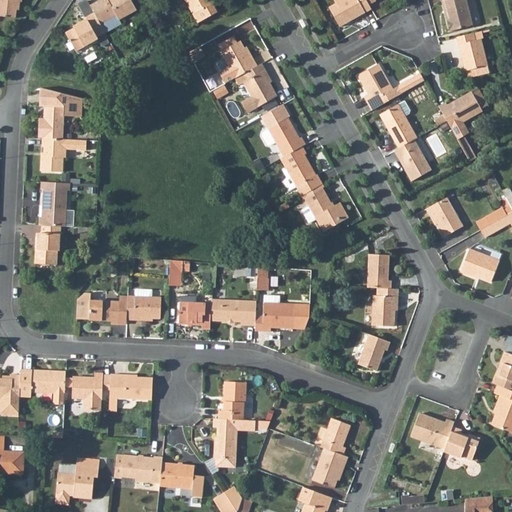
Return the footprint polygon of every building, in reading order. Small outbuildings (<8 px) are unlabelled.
[(0,0),(0,16),(14,18),(14,10),(16,11),(17,0),(0,0)] [(92,0),(89,2),(94,9),(100,20),(105,29),(121,19),(118,15),(136,4),(132,0),(92,0)] [(186,0),(193,11),(212,1),(212,0),(186,0)] [(369,0),(335,0),(329,3),(340,22),(372,4),(369,0)] [(448,0),(443,0),(448,15),(453,13),(448,0)] [(448,0),(453,13),(448,15),(451,26),(476,19),(470,0),(448,0)] [(100,20),(94,9),(86,13),(86,15),(78,20),(78,22),(66,30),(77,48),(98,36),(97,34),(105,29),(100,20)] [(479,24),(471,26),(473,33),(479,31),(481,30),(479,24)] [(471,26),(455,31),(463,63),(465,63),(485,57),(479,31),(473,33),(471,26)] [(217,69),(224,81),(233,76),(256,62),(252,56),(249,57),(238,38),(235,40),(231,32),(218,39),(222,47),(219,49),(226,63),(217,69)] [(363,89),(371,103),(403,85),(424,72),(421,65),(390,82),(376,55),(356,66),(360,75),(363,74),(369,85),(363,89)] [(485,57),(465,63),(467,69),(487,64),(485,57)] [(256,62),(233,76),(238,83),(243,81),(250,94),(241,99),(248,110),(276,92),(262,68),(264,67),(260,60),(256,62)] [(471,83),(480,98),(486,94),(478,79),(471,83)] [(445,92),(438,96),(447,112),(462,138),(469,134),(464,125),(470,122),(462,110),(481,99),(480,98),(471,83),(470,81),(446,95),(445,92)] [(74,93),(37,82),(37,101),(42,101),(41,117),(35,117),(34,134),(40,134),(60,135),(60,110),(74,111),(74,93)] [(409,103),(403,93),(379,106),(395,134),(412,125),(404,109),(408,106),(409,103)] [(283,100),(261,112),(263,116),(284,103),(283,100)] [(276,138),(284,152),(303,142),(307,140),(303,133),(300,135),(286,110),(288,109),(284,103),(263,116),(269,125),(263,128),(262,131),(267,140),(270,141),(276,138)] [(414,131),(394,142),(412,172),(430,161),(414,131)] [(60,135),(40,134),(40,140),(41,140),(41,147),(44,147),(43,149),(38,149),(38,166),(60,167),(60,153),(63,153),(63,145),(84,146),(84,136),(64,135),(60,135)] [(469,134),(462,138),(466,145),(473,140),(469,134)] [(473,140),(466,145),(470,151),(477,147),(473,140)] [(307,149),(303,142),(284,152),(281,154),(287,164),(284,166),(288,173),(285,177),(290,186),(298,182),(303,191),(322,179),(316,170),(315,171),(304,151),(307,149)] [(38,214),(38,223),(42,223),(59,224),(64,224),(66,187),(69,187),(70,180),(40,179),(40,185),(43,186),(41,203),(44,203),(44,214),(38,214)] [(324,183),(322,179),(303,191),(305,193),(323,183),(324,183)] [(334,201),(323,183),(305,193),(310,201),(303,205),(310,218),(317,213),(325,226),(349,212),(341,197),(334,201)] [(511,198),(509,194),(487,207),(491,216),(511,203),(511,198)] [(446,198),(425,209),(430,217),(433,215),(445,236),(462,226),(446,198)] [(511,203),(491,216),(482,221),(487,229),(511,215),(511,217),(511,203)] [(478,214),(482,221),(491,216),(487,207),(479,211),(478,214)] [(42,230),(38,230),(37,247),(34,246),(34,261),(55,261),(56,247),(58,247),(59,224),(42,223),(42,230)] [(370,247),(369,281),(380,281),(394,281),(394,273),(390,273),(391,248),(370,247)] [(464,262),(459,272),(475,278),(476,276),(491,282),(495,272),(499,262),(468,250),(464,262)] [(181,274),(184,274),(184,262),(172,261),(171,284),(180,285),(181,274)] [(258,272),(257,282),(267,283),(268,270),(259,269),(258,272)] [(247,278),(255,278),(255,270),(248,270),(247,278)] [(394,281),(380,281),(380,288),(376,288),(375,318),(398,318),(399,289),(401,289),(401,282),(394,281)] [(257,282),(257,293),(270,295),(271,283),(267,283),(257,282)] [(128,304),(127,320),(142,321),(143,318),(161,319),(162,299),(152,298),(153,291),(137,290),(136,297),(129,297),(128,304)] [(82,297),(81,317),(112,319),(112,322),(120,323),(122,304),(128,304),(129,297),(122,296),(121,300),(92,298),(92,292),(86,292),(82,295),(82,297)] [(263,317),(255,317),(255,327),(255,331),(270,332),(270,328),(301,328),(306,317),(310,305),(279,304),(279,296),(264,295),(263,317)] [(201,328),(210,328),(210,321),(212,302),(205,302),(202,301),(181,300),(180,319),(179,321),(182,322),(200,322),(201,328)] [(212,302),(210,321),(241,321),(241,326),(255,327),(255,317),(256,301),(212,300),(212,302)] [(122,304),(120,323),(127,323),(127,320),(128,304),(122,304)] [(392,336),(370,329),(360,357),(379,364),(386,343),(389,344),(392,336)] [(497,370),(493,380),(498,381),(511,387),(511,350),(506,347),(501,359),(504,360),(500,372),(497,370)] [(21,373),(20,396),(30,396),(31,391),(54,392),(65,392),(65,385),(66,374),(50,373),(50,370),(21,370),(21,373)] [(74,374),(73,395),(85,396),(85,407),(99,408),(100,392),(101,392),(102,386),(110,386),(111,372),(103,372),(103,370),(94,370),(93,379),(88,379),(88,374),(74,374)] [(110,386),(110,407),(118,408),(119,398),(152,400),(153,377),(127,375),(127,373),(111,372),(110,386)] [(0,415),(1,417),(18,418),(20,396),(21,373),(10,373),(9,378),(0,377),(0,415)] [(511,387),(498,381),(495,389),(503,392),(492,421),(511,428),(511,387)] [(215,411),(215,421),(239,423),(240,404),(244,405),(244,385),(221,384),(220,411),(215,411)] [(54,392),(53,403),(64,404),(65,392),(54,392)] [(416,427),(447,440),(454,421),(455,416),(447,413),(446,416),(423,407),(416,427)] [(332,411),(322,440),(326,442),(345,448),(347,441),(344,439),(352,418),(332,411)] [(215,421),(211,421),(211,428),(216,428),(214,448),(212,447),(211,462),(213,462),(213,467),(215,469),(233,469),(234,459),(232,459),(232,449),(235,450),(235,433),(253,434),(253,431),(254,424),(239,423),(215,421)] [(447,440),(445,447),(460,453),(461,451),(474,455),(482,434),(471,429),(469,432),(461,429),(463,424),(454,421),(447,440)] [(254,424),(253,431),(265,432),(268,424),(254,424)] [(0,434),(0,442),(8,443),(8,435),(0,434)] [(0,472),(0,470),(8,470),(7,474),(27,475),(28,453),(8,452),(8,443),(0,442),(0,472)] [(345,448),(326,442),(314,474),(335,482),(344,459),(347,460),(350,451),(345,448)] [(117,455),(116,475),(122,476),(124,456),(117,455)] [(124,456),(122,476),(134,477),(134,480),(143,481),(144,479),(160,480),(162,462),(162,456),(153,456),(152,458),(124,455),(124,456)] [(102,461),(80,459),(79,466),(78,475),(62,474),(61,473),(57,504),(71,505),(72,495),(76,495),(76,498),(94,500),(96,478),(100,478),(102,461)] [(160,480),(160,485),(193,488),(192,494),(202,495),(203,474),(200,474),(200,469),(196,469),(196,465),(164,461),(162,462),(160,480)] [(63,464),(62,474),(78,475),(79,466),(63,464)] [(306,500),(301,511),(324,511),(327,506),(329,507),(334,493),(304,482),(299,497),(306,500)] [(225,491),(238,509),(240,506),(243,496),(234,484),(225,491)] [(238,509),(225,491),(215,498),(224,511),(226,511),(236,510),(238,509)] [(473,495),(466,496),(465,511),(454,511),(449,511),(493,511),(494,493),(479,495),(473,495)] [(426,495),(403,494),(403,503),(426,503),(426,495)] [(243,496),(240,506),(248,509),(251,499),(243,496)]
